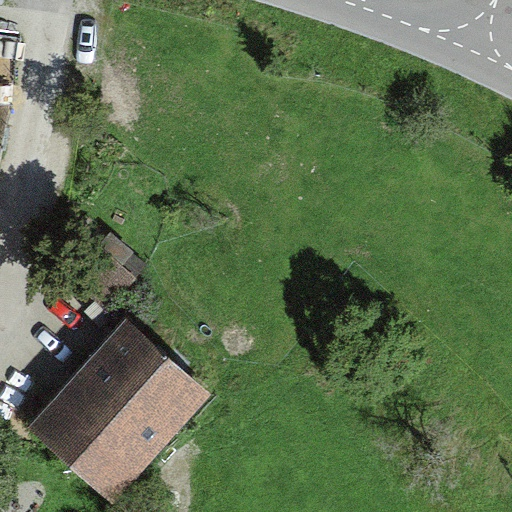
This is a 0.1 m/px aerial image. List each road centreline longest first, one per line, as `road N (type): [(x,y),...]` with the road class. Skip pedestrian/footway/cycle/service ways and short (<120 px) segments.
road 1 (track): [(0,309),(51,0)]
road 2 (unclassified): [(473,50),(334,0)]
